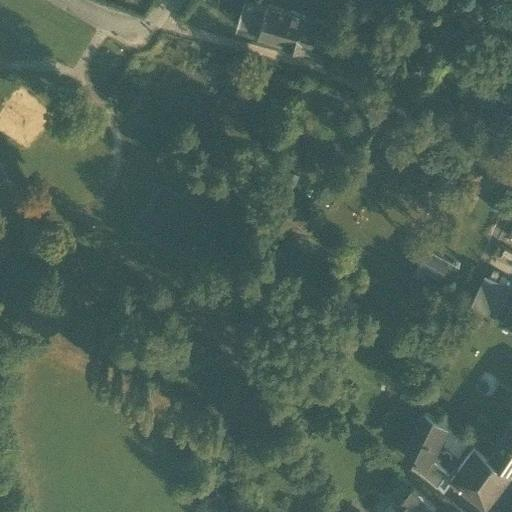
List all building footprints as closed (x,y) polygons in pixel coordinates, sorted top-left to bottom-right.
[(310,43),(314,29),(318,16),(266,0),(266,2),(258,0),(244,0),(238,21),(257,27),(257,28),(310,43)] [(325,18),(318,16),(314,29),(322,31),(325,18)] [(204,56),(199,72),(214,77),(220,61),(204,56)] [(494,316),(509,287),(489,276),(473,305),(494,316)] [(511,301),(502,322),(502,323),(511,328),(511,327),(511,301)] [(331,372),(338,377),(346,366),(339,361),(331,372)] [(404,453),(426,473),(433,459),(448,426),(423,410),(404,453)] [(511,428),(507,426),(496,442),(511,453),(511,428)] [(474,444),(488,454),(495,444),(481,434),(474,444)] [(511,453),(496,442),(495,444),(488,454),(510,471),(511,468),(511,453)] [(451,477),(485,504),(510,471),(488,454),(474,444),(451,474),(450,476),(451,477)] [(426,473),(439,484),(448,472),(433,459),(426,473)] [(451,474),(448,472),(439,484),(444,488),(451,477),(450,476),(451,474)] [(399,503),(403,507),(415,494),(432,509),(435,506),(413,487),(399,503)] [(403,507),(399,511),(435,511),(432,509),(415,494),(403,507)]
